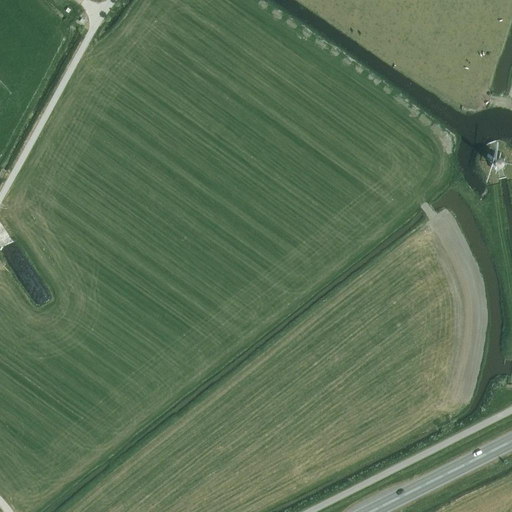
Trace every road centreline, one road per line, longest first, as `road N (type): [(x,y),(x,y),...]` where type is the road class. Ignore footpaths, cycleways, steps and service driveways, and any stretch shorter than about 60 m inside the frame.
road 1 (unclassified): [(309,511),(511,410)]
road 2 (trunk): [(368,511),(511,439)]
